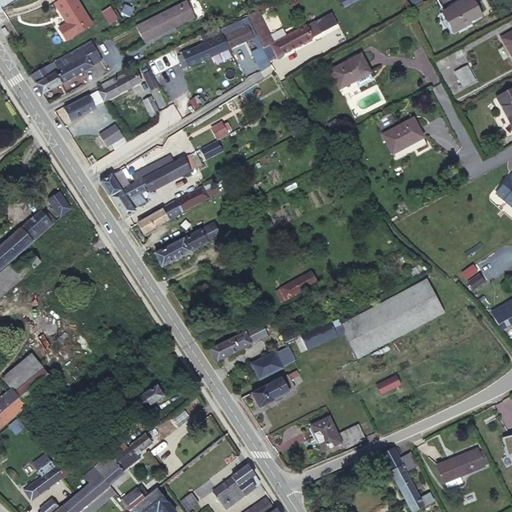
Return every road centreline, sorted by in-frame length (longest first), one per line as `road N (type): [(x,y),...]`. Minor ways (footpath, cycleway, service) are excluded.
road 1 (secondary): [(0,56),(280,490)]
road 2 (residential): [(280,490),(425,428),(511,378)]
